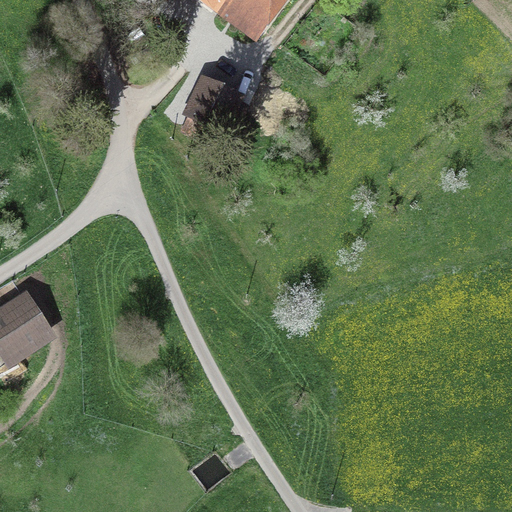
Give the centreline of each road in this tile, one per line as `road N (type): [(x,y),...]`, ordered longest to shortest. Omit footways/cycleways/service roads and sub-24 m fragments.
road 1 (unclassified): [(299,511),(229,402),(123,184)]
road 2 (unclassified): [(0,274),(123,184)]
